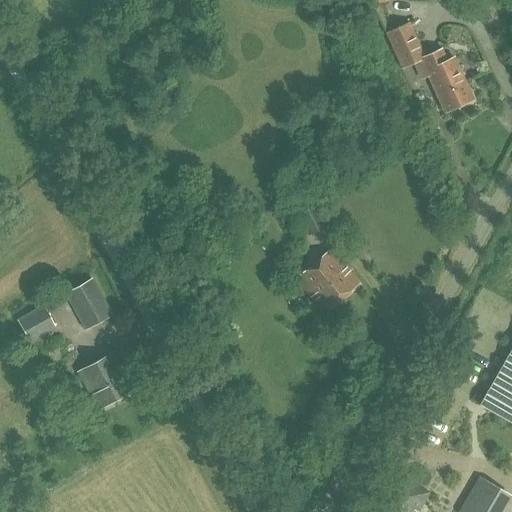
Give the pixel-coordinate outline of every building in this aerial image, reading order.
[(425,57),(409,22),(385,33),(401,69),(415,62),(422,78),(429,75),(438,96),(439,96),(446,112),(471,100),(464,84),(465,84),(453,58),(446,61),(441,49),(425,57)] [(308,236),(327,227),(304,185),(288,193),(297,209),(295,210),(308,236)] [(326,311),(360,283),(331,249),(297,277),(326,311)] [(85,331),(113,315),(92,278),(64,293),(85,331)] [(30,344),(56,329),(43,305),(17,320),(30,344)] [(511,346),(479,404),(511,423),(511,346)] [(126,379),(112,354),(79,373),(91,395),(99,409),(133,390),(126,379)] [(418,511),(429,494),(397,476),(375,511),(418,511)] [(462,511),(498,511),(509,493),(482,477),(461,511),(462,511)]
